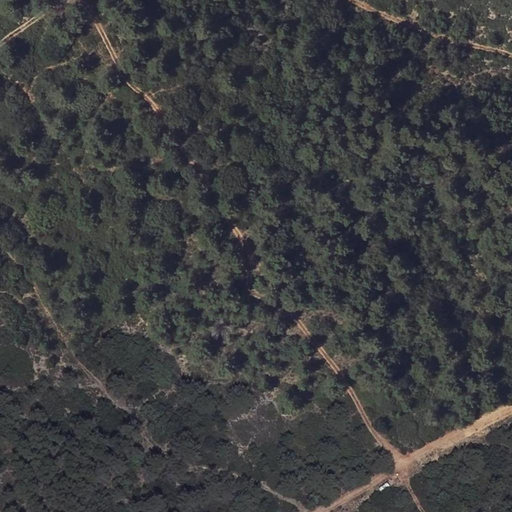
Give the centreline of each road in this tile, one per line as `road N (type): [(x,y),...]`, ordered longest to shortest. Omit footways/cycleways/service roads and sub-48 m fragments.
road 1 (track): [(424,511),(195,162),(112,58),(82,0)]
road 2 (track): [(310,511),(154,445),(139,419),(71,352),(0,237)]
road 3 (track): [(511,404),(312,511)]
road 4 (track): [(511,58),(347,0)]
